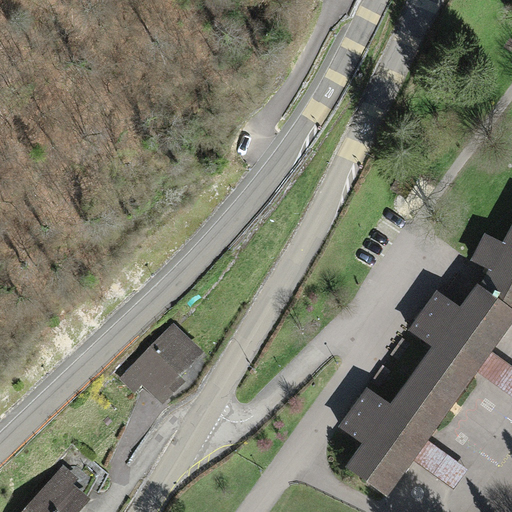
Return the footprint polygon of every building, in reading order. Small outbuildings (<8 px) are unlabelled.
[(511,225),(501,244),(482,233),(469,256),(486,266),(477,282),(511,306),(511,225)] [(492,351),(511,321),(511,306),(477,282),(459,308),(437,292),(411,331),(435,348),(393,408),(364,389),(336,430),(362,447),(347,469),(389,498),(416,459),(429,440),(476,373),(492,351)] [(208,356),(175,325),(123,380),(138,393),(145,386),(163,403),(208,356)] [(511,364),(492,351),(476,373),(511,398),(511,364)] [(467,466),(429,440),(416,459),(453,485),(467,466)] [(93,511),(54,479),(26,511),(93,511)]
